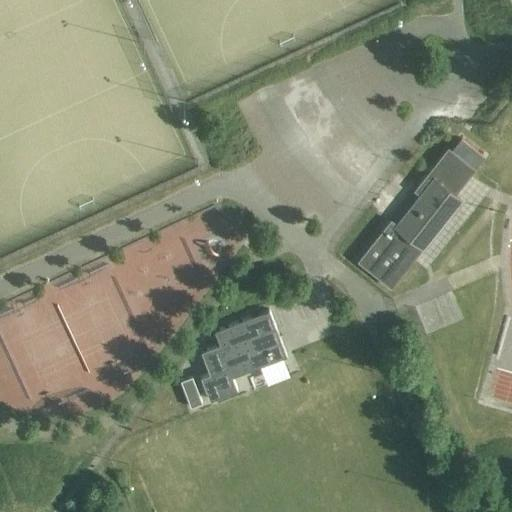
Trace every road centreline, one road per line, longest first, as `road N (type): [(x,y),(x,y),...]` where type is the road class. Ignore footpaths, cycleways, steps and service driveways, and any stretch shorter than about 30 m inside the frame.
road 1 (unclassified): [(0,287),(237,179),(294,237)]
road 2 (unclassified): [(431,106),(313,254),(294,237)]
road 3 (unclassified): [(431,106),(398,75),(384,45),(419,27),(440,27),(470,60)]
